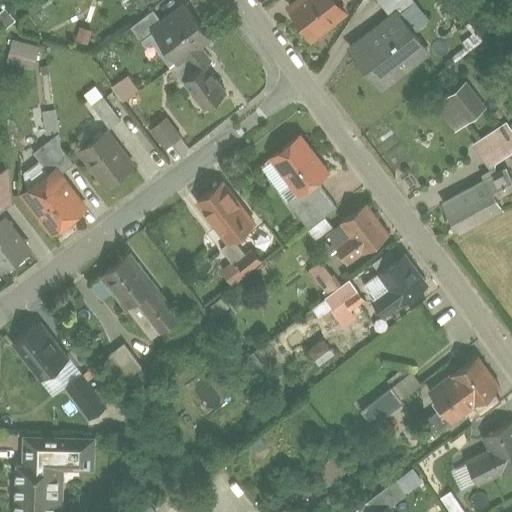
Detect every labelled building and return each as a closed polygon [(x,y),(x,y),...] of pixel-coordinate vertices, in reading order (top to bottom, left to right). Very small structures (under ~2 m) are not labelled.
[(184,0),(162,17),(151,25),(178,62),(184,57),(202,44),(212,37),(184,0)] [(294,0),(284,8),(310,42),(349,12),(339,0),(294,0)] [(397,7),(414,29),(429,18),(415,0),(378,0),(389,13),(397,7)] [(194,70),(184,57),(178,62),(151,25),(162,17),(154,7),(131,24),(147,44),(152,40),(181,80),(183,78),(194,70)] [(345,46),(379,90),(431,52),(414,29),(397,7),(389,13),(345,46)] [(95,33),(79,27),(75,39),(91,45),(95,33)] [(475,30),(461,41),(466,48),(481,37),(475,30)] [(42,46),(14,39),(8,63),(37,70),(42,46)] [(227,92),(205,62),(212,57),(202,44),(184,57),(194,70),(183,78),(205,108),(227,92)] [(139,89),(129,74),(112,85),(123,100),(139,89)] [(93,105),(105,96),(96,84),(84,93),(93,105)] [(476,114),(456,87),(435,102),(455,130),(476,114)] [(105,96),(93,105),(110,127),(122,118),(105,96)] [(57,108),(44,110),(47,131),(60,129),(57,108)] [(170,113),(150,129),(166,150),(186,134),(170,113)] [(490,167),(511,153),(511,126),(508,120),(474,142),(490,167)] [(105,128),(77,150),(107,188),(135,167),(105,128)] [(302,133),(270,157),(274,163),(287,181),(298,195),(299,197),(320,182),(332,173),(302,133)] [(34,151),(48,170),(55,165),(61,173),(75,163),(54,136),(34,151)] [(278,187),(287,181),(274,163),(265,170),(278,187)] [(20,190),(19,192),(21,195),(52,236),(88,209),(61,173),(55,165),(48,170),(20,190)] [(443,200),(461,232),(504,209),(499,198),(511,190),(511,175),(506,166),(443,200)] [(0,173),(0,212),(21,195),(19,192),(20,190),(9,168),(0,173)] [(256,225),(223,181),(196,201),(229,245),(256,225)] [(289,202),(298,195),(287,181),(278,187),(289,202)] [(320,182),(299,197),(290,203),(309,229),(338,208),(320,182)] [(369,202),(341,222),(350,235),(334,247),(348,266),(392,233),(369,202)] [(0,271),(1,273),(31,250),(3,214),(0,216),(0,271)] [(334,228),(327,220),(312,232),(318,240),(334,228)] [(132,250),(99,275),(126,311),(129,309),(160,286),(132,250)] [(254,250),(235,265),(243,276),(245,278),(264,263),(254,250)] [(430,284),(407,252),(379,271),(390,287),(374,299),(386,315),(430,284)] [(334,291),(340,287),(321,262),(308,272),(331,301),(337,296),(334,291)] [(233,263),(222,272),(232,285),(243,276),(235,265),(233,263)] [(345,299),(358,289),(350,279),(340,287),(334,291),(337,296),(341,302),(345,299)] [(160,286),(129,309),(153,341),(183,318),(160,286)] [(358,289),(345,299),(353,310),(366,300),(358,289)] [(42,319),(11,343),(41,382),(72,359),(42,319)] [(320,364),(336,353),(325,338),(309,350),(320,364)] [(145,372),(125,343),(105,358),(125,385),(126,386),(139,377),(145,372)] [(500,387),(477,355),(428,391),(451,423),(500,387)] [(83,373),(72,359),(41,382),(52,397),(65,387),(82,374),(83,373)] [(421,385),(412,372),(393,385),(403,398),(421,385)] [(82,374),(65,387),(91,421),(108,408),(82,374)] [(145,386),(139,377),(126,386),(125,385),(117,391),(124,402),(145,386)] [(403,398),(393,385),(360,410),(373,426),(406,402),(403,398)] [(145,389),(127,403),(132,409),(150,395),(145,389)] [(480,486),(511,470),(511,451),(499,427),(460,446),(480,486)] [(23,462),(16,462),(15,511),(57,511),(58,471),(95,472),(96,435),(24,434),(23,462)] [(441,448),(425,459),(432,469),(447,458),(441,448)] [(368,502),(375,511),(381,511),(387,508),(420,484),(411,472),(368,502)] [(466,511),(451,491),(440,497),(450,511),(466,511)] [(155,511),(146,499),(128,511),(155,511)]
